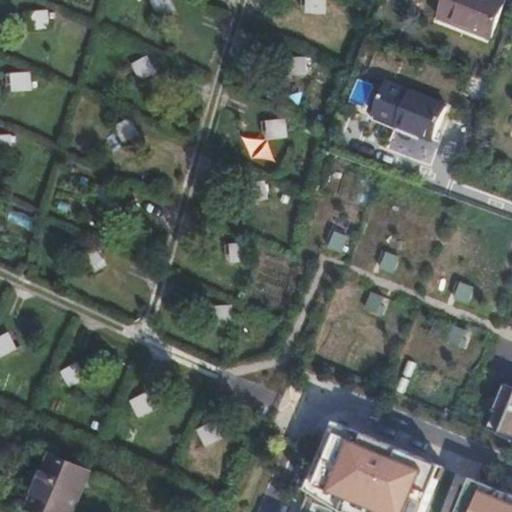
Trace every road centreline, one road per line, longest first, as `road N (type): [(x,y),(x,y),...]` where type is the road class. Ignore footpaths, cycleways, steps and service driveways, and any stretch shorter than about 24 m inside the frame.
road 1 (track): [(224,375),(284,359),(323,260),(511,334)]
road 2 (track): [(140,339),(242,0)]
road 3 (track): [(0,274),(310,412)]
road 4 (residential): [(268,511),(310,412),(322,403),(381,414),(511,468)]
